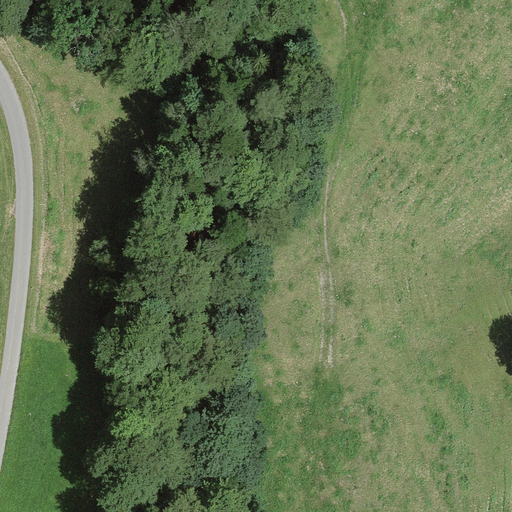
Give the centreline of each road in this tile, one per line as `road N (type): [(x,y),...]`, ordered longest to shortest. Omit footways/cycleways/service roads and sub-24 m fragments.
road 1 (track): [(319,386),(328,295),(322,183),(355,47),(346,0)]
road 2 (unclassified): [(0,78),(24,176),(22,260),(0,421)]
